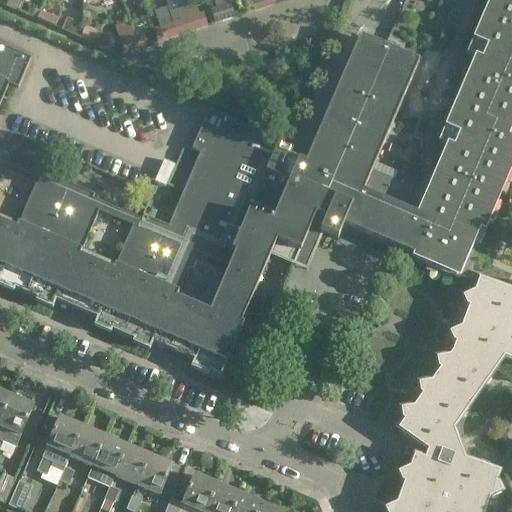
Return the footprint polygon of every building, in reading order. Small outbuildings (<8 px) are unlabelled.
[(210,11),(214,24),(233,18),(227,0),(223,0),(214,3),(216,9),(210,11)] [(250,0),(254,11),(272,5),(270,0),(250,0)] [(372,172),(363,192),(434,223),(429,234),(420,230),(409,255),(456,275),(456,274),(478,282),(478,281),(511,293),(511,292),(511,286),(467,270),(485,229),(482,228),(511,158),(511,140),(508,138),(511,128),(511,0),(493,0),(475,43),(486,48),(481,60),(478,59),(447,131),(458,135),(453,148),(450,147),(425,205),(408,198),(412,189),(372,172)] [(198,16),(195,5),(188,7),(195,30),(206,27),(202,15),(198,16)] [(195,30),(188,7),(176,11),(179,23),(172,25),(176,36),(195,30)] [(29,8),(26,15),(36,20),(36,19),(39,12),(29,8)] [(58,19),(39,11),(39,12),(36,19),(54,27),(58,19)] [(137,49),(134,43),(131,34),(127,23),(114,27),(123,54),(137,49)] [(176,36),(172,25),(153,31),(156,43),(176,36)] [(141,31),(131,34),(134,43),(137,49),(146,46),(144,40),(141,31)] [(359,37),(316,138),(375,164),(418,63),(359,37)] [(0,288),(13,294),(14,290),(36,300),(35,303),(52,310),(55,302),(96,320),(93,328),(110,335),(111,332),(133,341),(132,345),(149,352),(152,344),(193,361),(190,370),(207,377),(209,374),(220,379),(243,326),(240,325),(270,256),(294,266),(310,228),(337,240),(343,226),(409,255),(420,230),(429,234),(434,223),(363,192),(372,172),(375,164),(316,138),(305,164),(261,145),(266,135),(208,110),(191,151),(199,154),(168,227),(147,218),(145,222),(92,199),(94,195),(50,177),(48,181),(0,160),(0,103),(8,85),(17,89),(30,59),(0,45),(0,288)] [(283,132),(288,122),(276,116),(271,127),(283,132)] [(511,292),(511,293),(478,281),(478,282),(473,294),(462,299),(466,307),(468,308),(460,330),(449,335),(453,343),(455,344),(451,354),(448,358),(436,361),(437,370),(439,371),(430,384),(418,386),(419,395),(421,397),(413,408),(400,412),(402,421),(404,422),(397,431),(418,446),(409,470),(397,475),(401,483),(404,484),(396,506),(384,511),(484,511),(489,499),(500,493),(496,485),(494,484),(498,474),(463,461),(452,431),(502,359),(511,362),(511,292)] [(0,420),(10,397),(0,393),(0,420)] [(0,446),(2,442),(15,448),(33,407),(10,397),(0,420),(0,446)] [(59,418),(36,472),(46,476),(51,463),(64,469),(64,468),(69,458),(82,428),(59,418)] [(91,468),(104,438),(82,428),(69,458),(91,468)] [(109,488),(110,487),(114,477),(127,447),(104,438),(91,468),(87,479),(109,488)] [(127,447),(114,477),(137,487),(149,457),(127,447)] [(159,497),(172,467),(149,457),(137,487),(159,497)] [(64,468),(64,469),(59,481),(68,485),(74,472),(64,468)] [(0,477),(0,503),(4,505),(14,480),(1,475),(0,477)] [(205,511),(217,486),(194,476),(178,511),(205,511)] [(8,506),(21,511),(31,487),(18,481),(8,506)] [(231,511),(239,495),(217,486),(205,511),(231,511)] [(110,487),(109,488),(104,501),(113,505),(119,491),(110,487)] [(258,511),(261,505),(239,495),(231,511),(258,511)] [(130,511),(136,511),(141,501),(132,497),(126,510),(130,511)]
